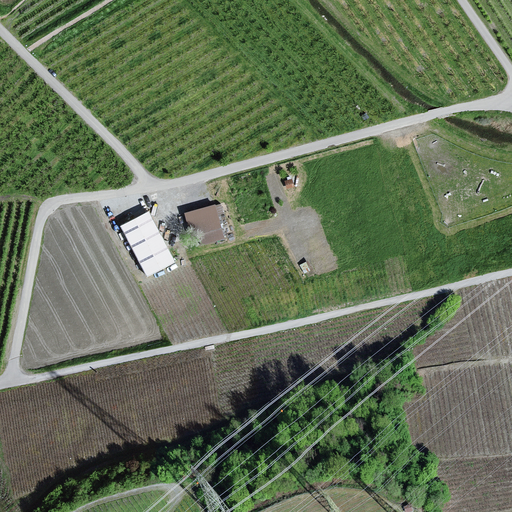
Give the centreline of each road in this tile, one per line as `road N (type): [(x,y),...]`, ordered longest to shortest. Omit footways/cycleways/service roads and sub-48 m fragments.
road 1 (unclassified): [(10,384),(511,273)]
road 2 (unclassified): [(154,188),(447,111),(511,105)]
road 3 (unclassified): [(0,29),(154,188)]
road 4 (unclassified): [(48,204),(10,384)]
